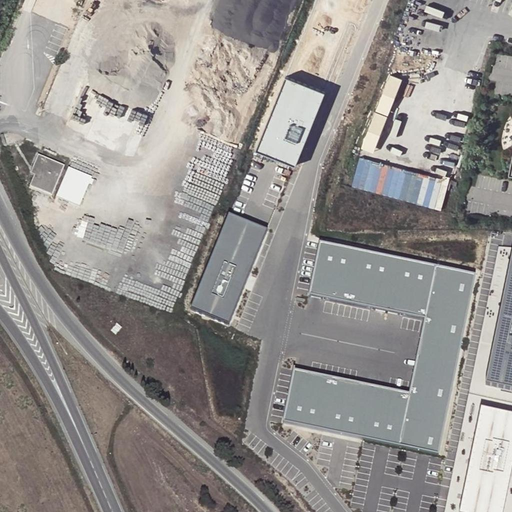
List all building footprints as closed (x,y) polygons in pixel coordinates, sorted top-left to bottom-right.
[(52,197),(65,166),(39,155),(36,162),(42,165),(38,177),(35,176),(31,187),(52,197)] [(38,177),(42,165),(36,162),(31,174),(35,176),(38,177)] [(70,167),(58,196),(82,207),(95,177),(70,167)] [(267,232),(228,217),(190,311),(229,327),(244,289),(239,286),(244,274),(249,276),(267,232)] [(47,236),(43,228),(37,231),(40,239),(47,236)] [(475,275),(319,243),(308,296),(424,321),(409,394),(293,371),(283,424),(438,456),(475,275)] [(511,254),(485,386),(511,391),(511,254)] [(244,289),(249,276),(244,274),(239,286),(244,289)] [(503,511),(511,472),(511,416),(482,410),(460,511),(503,511)]
